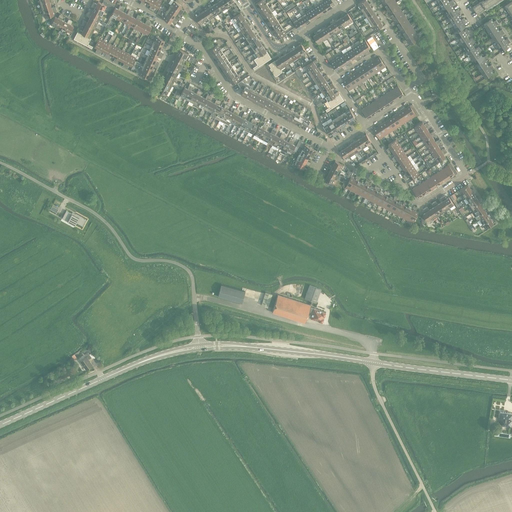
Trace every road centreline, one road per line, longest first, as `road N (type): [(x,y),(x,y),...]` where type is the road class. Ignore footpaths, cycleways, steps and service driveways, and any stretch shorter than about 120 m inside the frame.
road 1 (unclassified): [(198,345),(186,269),(132,258),(98,215),(0,162)]
road 2 (secondary): [(253,348),(511,380)]
road 3 (residential): [(330,145),(234,95),(204,50),(179,33)]
road 4 (secondary): [(0,425),(154,359)]
